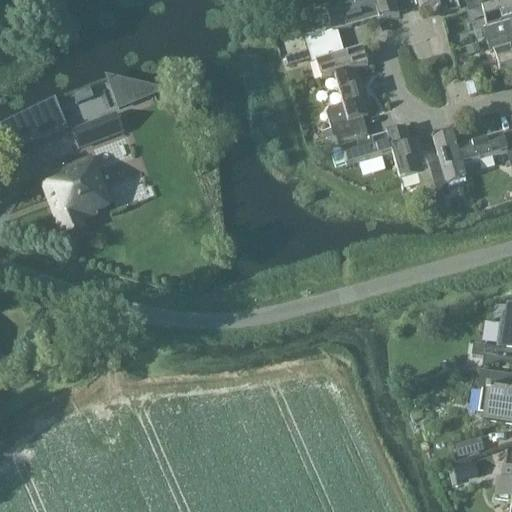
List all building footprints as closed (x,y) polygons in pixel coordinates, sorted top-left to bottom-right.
[(371,0),(372,1),(378,21),(378,23),(398,17),(393,0),(371,0)] [(416,0),(419,11),(439,5),(438,0),(416,0)] [(326,14),(332,33),(332,34),(336,33),(378,21),(372,1),(326,14)] [(486,43),(510,36),(507,25),(511,23),(511,2),(503,5),(503,4),(481,11),(486,30),(482,31),(486,43)] [(339,44),(336,33),(332,34),(332,33),(304,41),(308,53),(335,45),(339,44)] [(511,43),(510,36),(486,43),(489,54),(493,53),(499,72),(511,68),(511,43)] [(335,45),(308,53),(311,65),(315,64),(320,83),(334,79),(333,78),(354,72),(354,73),(367,69),(361,49),(338,55),(335,45)] [(445,51),(454,68),(466,62),(458,45),(445,51)] [(367,118),(354,73),(354,72),(333,78),(334,79),(342,107),(328,111),(326,116),(333,140),(357,133),(354,122),(367,118)] [(123,134),(116,117),(71,134),(78,151),(123,134)] [(11,124),(4,128),(14,153),(21,150),(11,124)] [(405,130),(385,136),(391,156),(399,183),(418,177),(424,198),(436,195),(429,171),(418,174),(405,130)] [(357,133),(333,140),(336,152),(340,150),(345,170),(391,156),(385,136),(360,143),(357,133)] [(429,171),(436,195),(447,191),(446,187),(465,182),(461,169),(455,148),(452,135),(431,141),(439,167),(429,171)] [(501,135),(455,148),(461,169),(506,156),(511,173),(511,172),(511,146),(505,148),(501,135)] [(92,161),(41,181),(64,240),(83,232),(80,223),(96,217),(95,214),(110,209),(92,161)] [(501,316),(499,326),(503,327),(499,350),(511,352),(511,306),(506,306),(504,316),(501,316)] [(511,378),(480,374),(477,392),(486,393),(482,423),(511,427),(511,378)] [(480,441),(454,449),(457,460),(483,452),(480,441)] [(511,472),(502,471),(500,483),(497,483),(494,501),(511,504),(510,506),(511,506),(511,472)]
